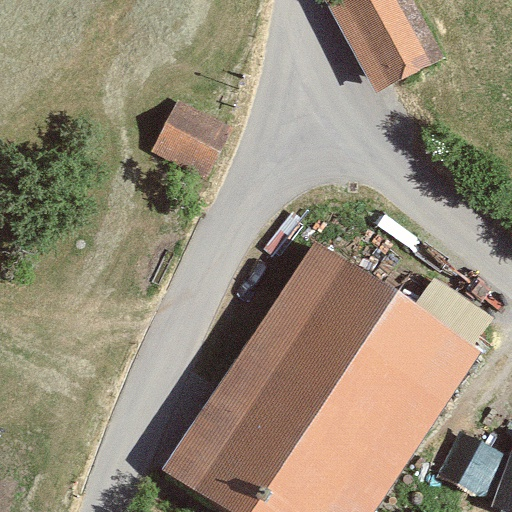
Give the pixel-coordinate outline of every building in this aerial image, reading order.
[(403,0),(341,0),(337,2),(384,94),(437,67),(403,0)] [(228,128),(173,102),(149,152),(204,179),(228,128)] [(369,511),(471,359),(320,259),(174,478),(225,511),(369,511)] [(511,369),(481,407),(511,432),(511,369)] [(511,442),(490,500),(511,508),(511,442)]
